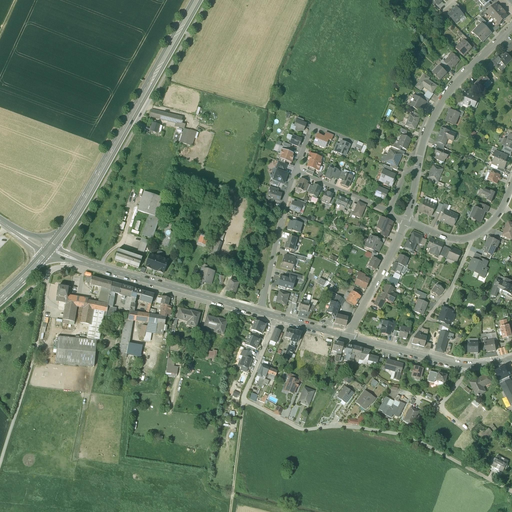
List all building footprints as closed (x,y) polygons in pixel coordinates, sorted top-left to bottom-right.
[(491,5),(489,2),(484,7),(482,8),(484,10),(485,10),(491,5)] [(458,5),(456,7),(462,14),(464,12),(458,5)] [(488,12),(487,13),(492,19),(502,10),(499,7),(498,7),(496,5),(488,12)] [(456,7),(451,11),(460,20),(462,22),(466,18),(464,16),(462,14),(456,7)] [(484,10),(479,15),(481,18),(487,13),(488,12),(485,10),(484,10)] [(502,10),(492,19),(498,25),(502,22),(502,21),(507,16),(505,14),(505,13),(502,10)] [(460,20),(451,11),(447,14),(449,16),(453,21),(456,23),(460,20)] [(483,26),(481,24),(478,27),(479,28),(474,34),(483,43),(492,34),(483,26)] [(463,40),(465,42),(467,39),(460,32),(458,35),(463,40)] [(463,40),(456,48),(464,56),(472,48),(465,42),(463,40)] [(505,53),(501,57),(496,62),(494,60),(491,62),(498,69),(500,71),(502,69),(505,67),(506,66),(505,66),(511,60),(511,59),(507,55),(506,54),(505,53)] [(452,54),(450,55),(449,56),(449,57),(445,62),(448,65),(451,69),(454,66),(454,67),(457,64),(456,63),(459,61),(452,54),(452,55),(452,54)] [(488,66),(484,70),(488,75),(492,71),(488,66)] [(440,68),(434,74),(434,75),(436,77),(435,77),(436,78),(437,78),(440,81),(447,74),(441,68),(440,68)] [(485,75),(477,83),(482,88),(484,86),(486,89),(492,84),(485,75)] [(437,87),(428,81),(429,79),(424,76),(416,88),(421,91),(424,86),(429,89),(428,91),(432,94),(437,87)] [(428,91),(424,97),(430,100),(433,94),(432,94),(428,91)] [(478,98),(467,93),(466,96),(466,97),(466,98),(465,98),(464,100),(463,102),(464,103),(469,105),(468,106),(469,107),(469,106),(474,108),(478,98)] [(422,101),(414,96),(409,105),(421,112),(426,103),(422,101)] [(457,113),(450,110),(449,111),(448,113),(449,113),(449,114),(446,121),(446,122),(454,125),(455,125),(459,116),(459,114),(457,113)] [(172,116),(157,112),(156,118),(171,122),(172,116)] [(413,116),(410,114),(405,126),(415,130),(420,118),(419,118),(413,116)] [(172,115),(172,116),(171,122),(175,123),(180,124),(182,118),(172,115)] [(302,123),(296,121),(294,127),(296,128),(295,130),(299,131),(299,130),(303,132),(306,125),(302,123)] [(154,124),(153,124),(151,131),(158,133),(160,126),(158,125),(154,124)] [(455,134),(442,128),(436,142),(444,146),(448,138),(453,140),(455,134)] [(184,129),(180,143),(186,145),(190,131),(184,129)] [(333,136),(326,133),(324,138),(323,139),(331,142),(333,136)] [(324,138),(320,137),(320,136),(317,135),(313,144),(319,146),(320,143),(329,147),(331,142),(323,139),(324,138)] [(410,140),(401,136),(397,145),(397,146),(401,148),(406,150),(410,140)] [(301,140),(292,137),(290,144),(298,147),(301,140)] [(349,146),(341,142),(339,147),(337,153),(345,156),(349,146)] [(443,152),(437,149),(436,152),(435,152),(433,157),(436,159),(435,160),(440,161),(441,160),(444,161),(447,154),(448,154),(443,152)] [(288,152),(282,150),(280,154),(293,159),(293,158),(292,157),(293,154),(288,152)] [(398,153),(389,150),(388,153),(387,153),(387,154),(386,158),(388,159),(386,164),(391,165),(396,168),(397,168),(402,155),(398,153)] [(504,155),(495,151),(493,158),(495,158),(505,163),(508,157),(508,156),(504,155)] [(293,159),(280,154),(279,155),(281,156),(280,159),(285,161),(291,164),(293,159)] [(315,170),(318,171),(320,167),(321,163),(320,162),(321,159),(315,156),(309,154),(307,160),(309,161),(307,167),(308,168),(315,170)] [(505,163),(495,158),(492,165),(498,168),(504,170),(507,164),(505,163)] [(284,164),(279,162),(276,169),(284,172),(286,166),(284,165),(284,164)] [(442,170),(432,166),(428,178),(437,182),(442,170)] [(338,170),(333,168),(333,170),(329,169),(325,178),(330,181),(332,175),(335,176),(337,171),(338,171),(338,170)] [(287,175),(277,171),(273,181),(283,184),(287,175)] [(383,171),(381,176),(383,177),(380,183),(391,187),(394,181),(393,180),(395,176),(390,174),(383,171)] [(495,173),(491,172),(487,180),(491,182),(490,182),(491,184),(492,184),(493,183),(494,183),(497,184),(500,176),(495,173)] [(349,175),(345,173),(342,181),(340,185),(348,188),(352,178),(348,176),(349,175)] [(307,182),(300,179),(296,188),(303,191),(307,182)] [(321,188),(314,185),(313,187),(310,193),(309,195),(313,196),(312,197),(316,199),(321,188)] [(381,190),(377,188),(374,196),(384,201),(387,193),(381,190)] [(495,193),(488,190),(487,191),(484,190),(481,195),(485,196),(484,198),(487,199),(487,201),(491,203),(495,193)] [(163,198),(144,192),(137,211),(156,217),(163,198)] [(277,194),(270,192),(269,196),(270,196),(269,199),(279,202),(281,195),(277,194)] [(331,194),(327,193),(325,192),(321,202),(328,205),(329,204),(331,198),(333,195),(331,194)] [(348,202),(338,198),(336,204),(345,208),(347,202),(348,202)] [(430,203),(425,214),(428,216),(428,215),(431,216),(437,202),(431,199),(430,203)] [(422,205),(419,211),(422,213),(425,214),(430,203),(424,201),(422,205)] [(290,210),(299,213),(302,206),(296,204),(292,203),(290,210)] [(365,206),(358,203),(354,212),(353,214),(356,215),(355,217),(360,219),(365,206)] [(448,206),(443,204),(443,206),(440,212),(443,213),(444,210),(446,211),(448,206)] [(489,207),(483,205),(481,210),(485,212),(487,213),(489,207)] [(481,210),(475,207),(470,218),(472,219),(472,220),(473,220),(480,223),(485,212),(481,210)] [(446,211),(444,210),(443,213),(440,221),(446,224),(451,213),(446,211)] [(457,216),(451,213),(446,224),(453,226),(457,216)] [(150,215),(143,235),(152,239),(159,219),(150,215)] [(392,223),(380,218),(376,228),(382,230),(380,236),(386,238),(390,231),(389,231),(392,223)] [(298,223),(290,221),(287,230),(299,234),(302,224),(298,223)] [(511,239),(511,229),(506,227),(502,236),(511,240),(511,239)] [(502,233),(497,231),(494,236),(495,236),(500,239),(501,235),(502,233)] [(422,237),(413,233),(409,241),(408,241),(405,248),(409,250),(411,251),(415,242),(419,244),(422,237)] [(198,243),(205,246),(208,240),(200,237),(198,243)] [(290,237),(288,243),(287,242),(285,248),(291,250),(293,246),(294,247),(296,239),(292,238),(290,237)] [(382,244),(376,242),(377,240),(370,237),(368,240),(369,241),(368,242),(380,248),(382,244)] [(493,239),(490,238),(488,239),(485,247),(483,247),(482,249),(483,251),(485,251),(484,253),(487,255),(488,254),(490,255),(494,247),(497,248),(499,242),(493,239)] [(148,241),(142,239),(137,253),(143,255),(148,241)] [(443,245),(431,239),(427,247),(432,249),(430,253),(437,257),(443,245)] [(215,242),(210,256),(215,257),(220,243),(215,242)] [(378,252),(380,248),(368,242),(367,244),(366,244),(365,247),(372,251),(372,250),(378,252)] [(454,250),(453,249),(453,248),(451,247),(450,249),(447,257),(448,257),(452,259),(451,261),(456,263),(461,252),(456,250),(454,250)] [(130,254),(119,250),(118,249),(114,261),(115,261),(125,264),(125,265),(128,266),(128,265),(138,269),(142,258),(130,254),(131,254),(130,254)] [(482,256),(475,253),(473,259),(479,262),(480,259),(482,256)] [(163,258),(156,256),(150,254),(145,267),(151,269),(152,268),(158,270),(157,271),(163,274),(168,261),(162,259),(163,258)] [(408,259),(400,255),(397,261),(396,260),(395,263),(403,267),(404,268),(408,259)] [(294,259),(284,256),(282,263),(281,264),(282,264),(281,267),(292,270),(295,259),(294,259)] [(372,259),(368,267),(375,270),(379,262),(376,260),(372,258),(372,259)] [(488,262),(480,259),(479,262),(473,259),(471,262),(472,263),(471,266),(470,266),(468,270),(479,274),(478,275),(484,278),(488,269),(485,268),(488,262)] [(395,263),(394,263),(391,271),(394,273),(399,275),(400,273),(403,267),(395,263)] [(206,268),(202,266),(200,271),(197,284),(202,286),(202,283),(202,284),(203,282),(209,283),(212,273),(207,272),(208,271),(205,270),(206,268)] [(289,279),(281,277),(278,286),(292,289),(295,277),(294,277),(290,276),(289,279)] [(112,283),(92,277),(91,283),(90,285),(101,288),(105,289),(110,290),(112,283)] [(363,278),(359,277),(355,285),(365,289),(368,281),(363,278)] [(326,282),(319,278),(316,283),(323,287),(326,282)] [(497,280),(496,279),(490,296),(496,297),(500,287),(504,289),(503,291),(505,292),(504,294),(507,296),(508,294),(511,295),(511,293),(511,286),(502,282),(497,280)] [(238,283),(230,280),(226,291),(235,294),(238,283)] [(134,289),(118,285),(115,294),(128,297),(131,298),(134,289)] [(436,285),(431,292),(438,297),(444,290),(440,288),(441,287),(439,285),(439,286),(436,285)] [(69,288),(58,286),(57,296),(67,298),(68,293),(69,288)] [(389,287),(386,286),(383,291),(384,292),(382,295),(381,295),(379,298),(379,299),(384,301),(385,299),(389,301),(390,298),(393,300),(396,295),(392,293),(394,290),(389,287)] [(110,290),(105,289),(103,304),(98,303),(87,301),(86,309),(93,310),(106,312),(107,307),(108,304),(110,292),(110,290)] [(154,295),(143,292),(141,297),(141,299),(152,302),(154,295)] [(289,295),(279,292),(276,303),(286,306),(289,295)] [(360,297),(352,292),(346,301),(354,307),(360,297)] [(70,294),(68,293),(67,298),(63,320),(69,321),(74,322),(76,307),(78,298),(69,296),(70,294)] [(344,300),(337,296),(333,301),(332,303),(339,305),(341,306),(344,300)] [(111,307),(107,307),(106,312),(106,316),(125,319),(128,320),(129,312),(131,303),(132,298),(131,298),(128,297),(125,310),(111,307)] [(170,299),(161,297),(160,299),(162,300),(161,304),(162,305),(168,306),(170,299)] [(86,309),(87,301),(88,299),(78,298),(76,307),(83,309),(80,323),(90,325),(93,310),(86,309)] [(384,301),(379,299),(379,298),(378,298),(374,305),(380,308),(384,301)] [(339,305),(332,303),(333,301),(329,300),(328,305),(330,305),(327,313),(332,314),(331,315),(334,319),(335,320),(334,324),(346,327),(348,318),(336,315),(339,305)] [(418,300),(419,301),(417,307),(415,306),(413,312),(422,315),(427,304),(424,302),(418,300)] [(310,303),(302,301),(299,310),(308,313),(308,310),(310,305),(310,303)] [(168,306),(162,305),(160,317),(165,318),(166,313),(170,314),(171,313),(170,311),(171,307),(168,306)] [(448,310),(443,308),(437,320),(442,323),(448,325),(448,324),(449,323),(450,324),(451,320),(450,320),(451,317),(453,318),(454,315),(452,314),(453,313),(453,312),(448,310)] [(192,312),(180,309),(177,318),(183,319),(183,320),(184,320),(190,321),(188,325),(196,327),(200,314),(192,312)] [(103,315),(106,316),(106,312),(93,310),(90,325),(87,339),(97,340),(98,340),(103,315)] [(148,323),(150,315),(148,315),(140,313),(138,313),(136,321),(148,323)] [(152,315),(150,315),(148,323),(164,326),(166,318),(165,318),(160,317),(152,315)] [(219,320),(207,317),(205,325),(217,328),(216,333),(223,335),(226,322),(219,320)] [(132,330),(133,321),(128,320),(125,319),(123,328),(132,330)] [(258,322),(255,321),(253,326),(264,330),(266,325),(258,322)] [(506,321),(500,322),(501,327),(502,327),(502,328),(500,328),(501,332),(500,333),(501,337),(502,336),(503,339),(511,337),(509,326),(507,327),(507,326),(508,325),(506,321)] [(390,336),(391,331),(393,324),(384,322),(381,333),(390,336)] [(164,326),(148,323),(147,327),(146,332),(152,333),(163,335),(164,326)] [(146,332),(147,327),(141,325),(138,336),(144,338),(146,332)] [(264,330),(253,326),(251,331),(253,331),(260,334),(262,335),(264,330)] [(129,345),(132,330),(123,328),(120,343),(129,345)] [(403,328),(402,332),(400,331),(398,338),(406,340),(407,334),(409,334),(410,330),(403,328)] [(276,344),(281,332),(275,329),(270,342),(276,344)] [(428,331),(421,329),(416,335),(413,339),(411,344),(430,349),(431,344),(425,343),(428,331)] [(294,332),(287,330),(285,338),(291,340),(294,332)] [(449,333),(441,331),(439,337),(435,351),(443,353),(447,339),(449,333)] [(152,333),(146,332),(144,338),(143,340),(150,342),(152,333)] [(301,333),(294,332),(291,340),(290,341),(292,341),(297,343),(301,333)] [(486,339),(487,342),(494,341),(497,340),(496,333),(486,334),(486,339)] [(87,339),(58,336),(55,364),(94,368),(97,340),(87,339)] [(251,337),(249,336),(247,341),(257,345),(259,340),(258,340),(251,337)] [(327,342),(314,338),(305,358),(315,362),(322,346),(325,347),(327,342)] [(257,345),(247,341),(245,346),(247,346),(254,349),(256,350),(257,345)] [(487,342),(484,342),(484,343),(486,353),(496,351),(494,341),(487,342)] [(343,344),(334,342),(332,351),(341,353),(343,344)] [(129,345),(120,343),(119,353),(120,353),(127,354),(139,357),(142,347),(129,345)] [(478,344),(468,344),(468,353),(474,353),(474,355),(478,355),(478,344)] [(352,347),(347,345),(344,355),(350,356),(350,355),(352,347)] [(291,347),(288,346),(286,352),(284,357),(282,362),(291,365),(293,360),(289,359),(294,348),(291,347)] [(362,349),(352,347),(350,355),(355,356),(360,357),(362,349)] [(506,347),(499,348),(499,350),(501,356),(508,354),(506,347)] [(371,351),(362,349),(360,357),(359,360),(363,361),(367,355),(371,351)] [(212,353),(207,351),(205,360),(215,362),(217,352),(213,351),(212,353)] [(251,355),(242,351),(240,356),(243,357),(249,359),(251,355)] [(249,359),(243,357),(241,362),(239,362),(238,366),(241,368),(241,366),(248,369),(251,360),(249,359)] [(384,360),(378,358),(376,363),(376,366),(378,368),(384,360)] [(395,373),(393,380),(399,381),(403,364),(387,360),(384,370),(395,373)] [(263,380),(259,379),(256,386),(261,388),(262,386),(264,380),(267,374),(269,369),(261,366),(256,377),(261,379),(262,377),(264,378),(263,380)] [(422,370),(414,368),(414,371),(414,372),(413,373),(412,377),(420,379),(422,370)] [(504,368),(495,372),(500,382),(501,383),(500,384),(511,406),(511,405),(511,383),(510,379),(509,379),(508,378),(509,377),(504,368)] [(277,372),(269,369),(267,374),(273,376),(275,377),(277,372)] [(436,374),(436,373),(429,372),(427,382),(433,383),(434,383),(435,380),(436,381),(438,382),(442,383),(444,383),(446,376),(438,374),(437,374),(436,374)] [(485,377),(478,381),(477,380),(470,383),(472,388),(473,388),(474,391),(477,397),(484,393),(481,387),(487,384),(488,385),(493,383),(488,374),(485,376),(485,377)] [(298,382),(290,379),(289,382),(288,382),(286,386),(287,386),(286,389),(289,390),(288,393),(289,393),(292,394),(293,395),(296,387),(297,387),(298,385),(297,385),(298,382)] [(375,388),(378,383),(372,380),(369,385),(375,388)] [(344,388),(337,398),(345,404),(353,394),(344,388)] [(313,392),(304,389),(299,402),(304,404),(304,405),(305,404),(308,405),(313,392)] [(257,396),(252,393),(249,399),(255,402),(257,396)] [(367,395),(364,393),(355,404),(360,407),(361,406),(366,409),(370,403),(371,404),(375,399),(368,394),(367,395)] [(386,417),(391,408),(386,406),(390,399),(385,397),(378,410),(382,412),(381,414),(386,417)] [(397,408),(392,406),(391,408),(386,417),(391,419),(393,414),(399,417),(405,405),(400,403),(397,408)] [(282,409),(277,407),(274,413),(279,416),(282,409)] [(419,412),(410,408),(403,422),(411,426),(419,412)] [(502,434),(511,427),(510,424),(506,427),(500,432),(502,434)] [(495,436),(492,433),(486,438),(488,440),(487,441),(488,442),(495,436)] [(487,441),(485,438),(480,442),(477,445),(481,447),(484,444),(487,441)] [(498,456),(496,460),(497,461),(495,464),(494,463),(492,467),(496,469),(495,470),(499,472),(499,471),(503,473),(509,462),(505,460),(504,461),(501,459),(502,458),(498,456)]
